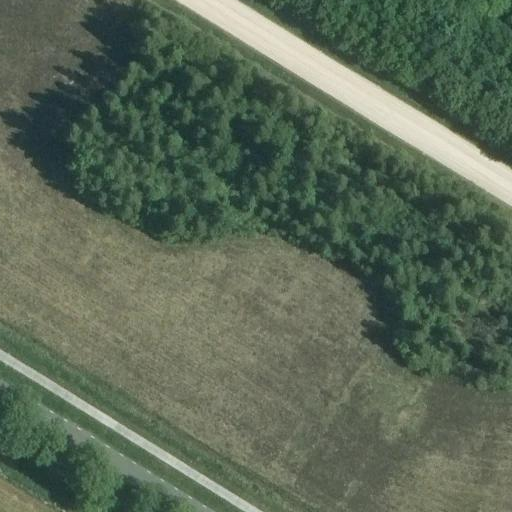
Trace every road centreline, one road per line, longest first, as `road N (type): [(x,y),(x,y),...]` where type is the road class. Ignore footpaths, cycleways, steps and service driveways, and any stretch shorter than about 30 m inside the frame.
road 1 (track): [(511,187),(203,0)]
road 2 (tertiary): [(194,511),(0,391)]
